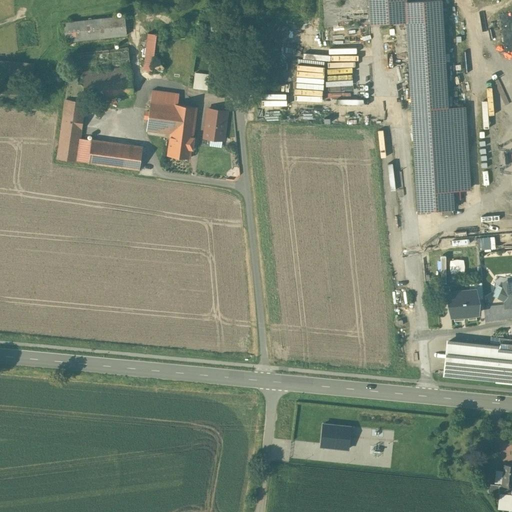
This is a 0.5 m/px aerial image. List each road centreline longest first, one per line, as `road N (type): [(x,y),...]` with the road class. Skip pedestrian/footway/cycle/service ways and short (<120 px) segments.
road 1 (unclassified): [(266,380),(233,59),(242,0)]
road 2 (secondary): [(0,354),(266,380)]
road 3 (secondary): [(266,380),(431,396)]
road 4 (unclassified): [(511,322),(424,337),(431,396)]
road 5 (unclassified): [(259,511),(266,380)]
